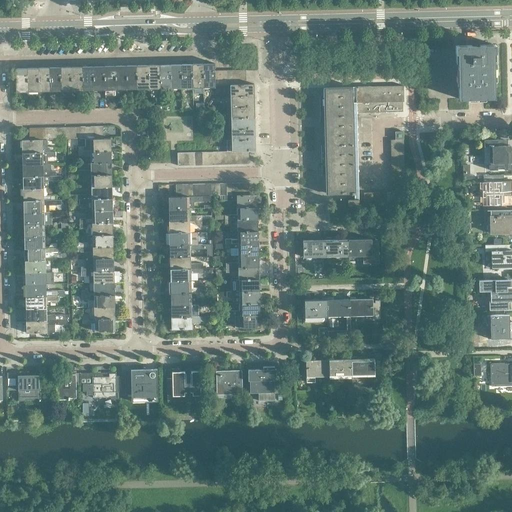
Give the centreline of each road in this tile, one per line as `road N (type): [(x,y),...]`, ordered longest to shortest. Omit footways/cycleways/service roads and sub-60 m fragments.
road 1 (residential): [(138,349),(282,348),(282,172)]
road 2 (tertiary): [(277,28),(511,23)]
road 3 (tertiary): [(511,13),(277,18)]
road 4 (residential): [(0,61),(198,57),(204,30)]
road 5 (residential): [(135,174),(133,116),(0,122)]
road 6 (residential): [(138,349),(135,174)]
road 7 (tertiary): [(56,34),(204,30)]
road 8 (tertiary): [(203,20),(56,25)]
road 9 (residential): [(135,174),(282,172)]
road 10 (residential): [(282,172),(277,28)]
road 11 (residential): [(9,353),(138,349)]
